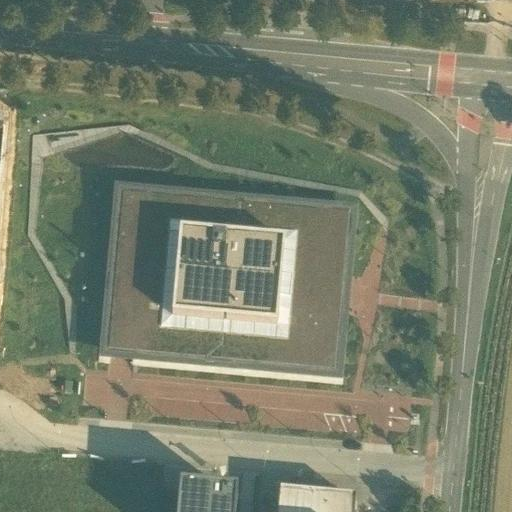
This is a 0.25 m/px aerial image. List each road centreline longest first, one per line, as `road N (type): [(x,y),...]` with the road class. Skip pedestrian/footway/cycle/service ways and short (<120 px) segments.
road 1 (track): [(478,203),(354,146),(261,116),(24,83),(0,93)]
road 2 (residential): [(453,469),(51,435),(0,409)]
road 3 (secondary): [(0,24),(384,65)]
road 4 (residential): [(480,184),(453,469)]
road 5 (secondary): [(384,65),(480,184)]
